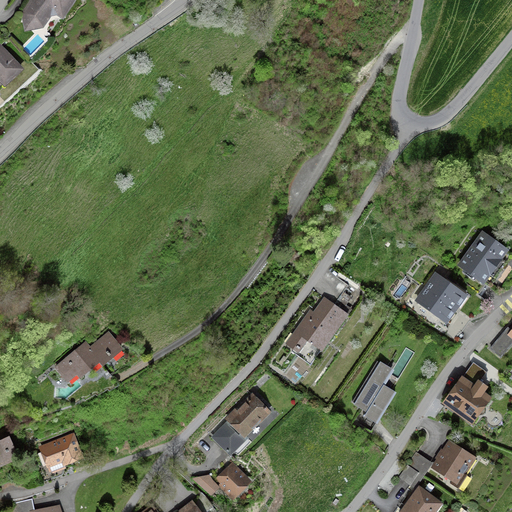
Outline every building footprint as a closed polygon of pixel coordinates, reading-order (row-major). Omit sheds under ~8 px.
[(80,0),(31,0),(24,11),(27,34),(45,29),(56,14),(66,21),(80,0)] [(1,45),(0,45),(0,82),(6,89),(25,72),(1,45)] [(511,253),(511,252),(483,231),(457,266),(487,288),(511,253)] [(429,287),(459,312),(470,298),(440,274),(429,287)] [(459,312),(429,287),(418,301),(449,325),(459,312)] [(350,317),(325,298),(315,312),(309,307),(285,344),(303,356),(313,342),(325,352),(350,317)] [(126,352),(110,333),(91,348),(87,343),(56,369),(70,386),(79,378),(82,382),(102,365),(106,369),(126,352)] [(392,369),(381,362),(380,363),(377,361),(352,402),(355,403),(354,404),(367,412),(364,417),(377,425),(396,393),(384,385),(391,374),(394,370),(392,369)] [(487,373),(474,364),(446,405),(475,426),(494,400),(488,396),(492,391),(480,383),(487,373)] [(274,413),(255,393),(210,434),(229,454),(274,413)] [(74,435),(40,447),(48,469),(64,463),(65,467),(84,461),(74,435)] [(0,468),(19,460),(10,439),(0,443),(0,468)] [(480,459),(453,443),(434,470),(460,486),(480,459)] [(432,464),(416,453),(409,464),(425,475),(432,464)] [(253,481),(231,461),(214,479),(236,499),(253,481)] [(419,474),(408,466),(400,478),(411,486),(419,474)] [(210,475),(194,478),(213,496),(221,488),(210,475)] [(439,511),(444,505),(419,487),(401,511),(439,511)] [(32,499),(14,503),(10,511),(62,511),(61,506),(34,511),(32,499)] [(149,511),(202,511),(195,501),(179,511),(154,511),(153,510),(149,511)]
